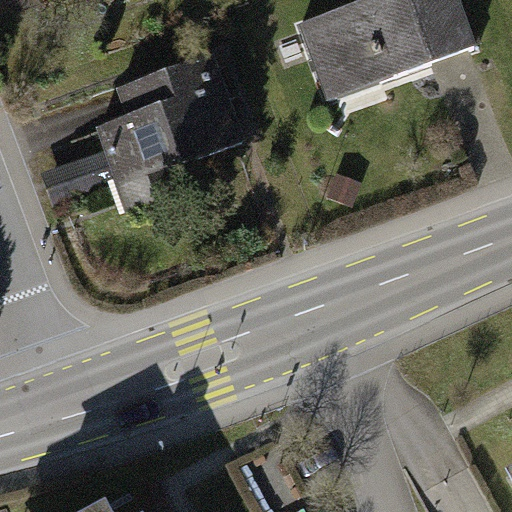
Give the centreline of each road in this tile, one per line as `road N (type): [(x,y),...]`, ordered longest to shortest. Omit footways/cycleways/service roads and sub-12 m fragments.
road 1 (secondary): [(63,413),(318,316)]
road 2 (residential): [(318,316),(392,511)]
road 3 (secondary): [(318,316),(511,239)]
road 4 (residential): [(0,240),(63,413)]
